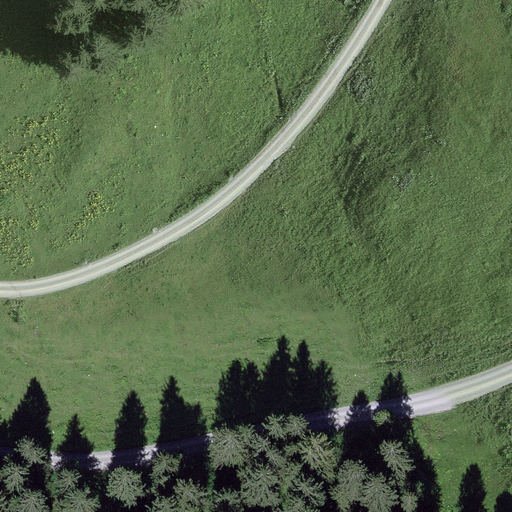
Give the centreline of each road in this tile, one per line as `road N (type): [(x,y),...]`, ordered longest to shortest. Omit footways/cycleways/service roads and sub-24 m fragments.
road 1 (track): [(511,374),(443,399),(154,455),(28,462),(0,453)]
road 2 (track): [(0,288),(29,288),(122,258),(239,187),(282,144),(386,0)]
